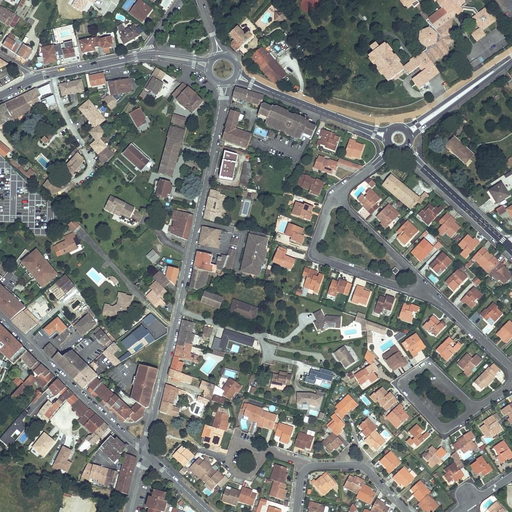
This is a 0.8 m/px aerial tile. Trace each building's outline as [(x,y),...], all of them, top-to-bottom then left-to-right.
[(19,13),(26,0),(22,0),(17,11),(19,13)] [(82,12),(89,1),(93,4),(95,0),(76,0),(73,6),(82,12)] [(150,13),(153,9),(140,0),(130,13),(143,22),(146,18),(145,17),(149,12),(150,13)] [(421,34),(420,37),(420,40),(422,43),(424,45),(427,46),(426,50),(424,52),(432,64),(448,52),(453,20),(452,19),(449,15),(454,12),(456,16),(458,15),(459,16),(463,13),(462,12),(465,10),(474,11),(478,16),(474,19),(481,29),(483,31),(486,29),(485,27),(487,25),(489,27),(495,22),(486,10),(480,15),(475,9),(465,7),(464,7),(464,5),(465,4),(466,4),(462,0),(402,0),(407,5),(408,8),(413,5),(415,8),(417,6),(422,11),(420,12),(430,25),(429,30),(426,30),(423,32),(421,34)] [(495,0),(503,11),(507,8),(501,0),(495,0)] [(9,26),(15,16),(15,15),(1,7),(0,8),(0,20),(9,26)] [(284,15),(277,13),(275,20),(282,22),(283,20),(285,21),(286,17),(284,16),(284,15)] [(14,29),(19,19),(15,16),(9,26),(14,29)] [(138,36),(136,32),(136,31),(137,30),(134,25),(125,30),(122,24),(118,26),(120,33),(123,38),(122,39),(124,44),(138,36)] [(237,52),(252,37),(249,34),(246,37),(238,28),(230,35),(234,41),(230,45),(237,52)] [(473,36),(477,42),(484,37),(479,31),(473,36)] [(113,47),(112,42),(113,42),(112,38),(106,39),(105,34),(96,36),(96,38),(98,47),(102,47),(103,49),(113,47)] [(21,42),(10,35),(9,35),(8,38),(19,46),(21,43),(21,42)] [(19,46),(8,38),(3,45),(11,51),(14,53),(19,46)] [(98,47),(96,38),(80,41),(83,53),(95,51),(95,48),(98,47)] [(27,61),(33,51),(21,43),(19,46),(14,53),(14,54),(23,59),(23,58),(27,61)] [(405,70),(403,68),(399,62),(395,56),(391,52),(387,46),(385,44),(379,48),(376,43),(372,47),(375,51),(369,55),(371,58),(375,64),(379,68),(383,74),(389,82),(394,78),(398,75),(400,76),(403,74),(402,72),(405,70)] [(77,57),(74,48),(63,51),(61,44),(57,45),(58,52),(59,56),(63,55),(64,60),(77,57)] [(56,58),(55,52),(58,52),(57,45),(42,48),(45,64),(51,62),(50,60),(50,59),(56,58)] [(269,54),(263,47),(260,49),(260,50),(266,57),(269,54)] [(287,76),(269,54),(266,57),(260,50),(251,57),(263,72),(277,84),(287,76)] [(411,63),(403,68),(405,70),(408,75),(422,65),(426,70),(412,80),(418,89),(429,81),(427,78),(430,75),(432,79),(439,73),(432,64),(424,52),(416,58),(414,57),(410,60),(411,63)] [(0,70),(8,65),(0,60),(0,70)] [(105,84),(103,74),(90,77),(92,87),(105,84)] [(163,79),(156,74),(153,78),(154,79),(147,89),(156,95),(164,85),(161,82),(163,79)] [(154,79),(153,78),(146,87),(147,89),(154,79)] [(84,91),(81,80),(74,82),(60,85),(62,96),(74,93),(84,91)] [(131,92),(129,80),(117,82),(117,84),(110,86),(111,96),(131,92)] [(203,102),(187,88),(183,84),(173,95),(193,113),(203,102)] [(264,96),(236,88),(232,101),(234,102),(236,98),(242,100),(261,106),(261,105),(264,96)] [(38,98),(40,97),(36,89),(18,97),(22,105),(31,101),(38,98)] [(143,100),(148,93),(143,90),(139,97),(143,100)] [(31,109),(34,107),(33,105),(31,101),(22,105),(18,97),(4,103),(4,104),(0,106),(0,125),(32,111),(31,109)] [(105,134),(98,125),(105,120),(89,101),(79,109),(95,128),(89,132),(96,141),(91,145),(97,154),(106,147),(99,139),(105,134)] [(171,122),(174,109),(173,108),(173,109),(167,104),(159,115),(171,122)] [(287,133),(289,134),(290,132),(296,135),(295,137),(297,138),(301,139),(302,137),(304,134),(305,130),(308,131),(311,125),(308,123),(309,122),(305,121),(300,118),(299,120),(295,118),(295,116),(288,113),(286,112),(285,113),(278,111),(279,109),(277,108),(273,106),(273,107),(267,105),(265,104),(261,105),(261,106),(259,114),(268,118),(265,123),(269,125),(271,126),(272,124),(278,127),(278,129),(280,130),(287,133)] [(144,120),(146,119),(140,108),(130,114),(140,131),(147,128),(145,124),(146,124),(144,120)] [(181,140),(185,123),(184,118),(181,116),(182,115),(174,109),(171,122),(167,138),(168,138),(163,158),(175,161),(176,161),(181,140)] [(239,145),(243,132),(235,130),(240,114),(231,111),(223,140),(239,145)] [(317,127),(311,125),(308,131),(305,130),(304,134),(312,138),(317,127)] [(338,142),(339,137),(335,136),(335,137),(332,136),(333,133),(322,130),(320,136),(323,137),(322,141),(320,145),(326,147),(326,148),(335,151),(336,147),(338,142)] [(247,148),(252,135),(243,132),(239,145),(247,148)] [(474,154),(467,148),(467,149),(458,141),(459,140),(455,136),(445,146),(465,164),(474,154)] [(360,158),(364,146),(356,143),(355,145),(353,144),(354,141),(350,140),(346,151),(348,151),(347,155),(352,157),(352,155),(360,158)] [(467,148),(459,140),(458,141),(467,149),(467,148)] [(132,144),(123,153),(142,170),(151,160),(132,144)] [(0,153),(5,157),(10,151),(5,146),(0,150),(0,153)] [(98,158),(104,166),(107,163),(106,163),(114,154),(109,151),(106,147),(97,154),(99,156),(100,157),(98,158)] [(76,148),(71,153),(75,156),(78,153),(79,151),(76,148)] [(232,181),(237,155),(225,152),(220,178),(232,181)] [(75,156),(71,160),(78,167),(81,164),(83,162),(83,158),(78,153),(75,156)] [(99,156),(96,159),(103,167),(104,166),(98,158),(100,157),(99,156)] [(324,160),(325,158),(319,156),(318,159),(317,159),(314,167),(321,170),(322,168),(326,170),(326,171),(332,174),(333,170),(335,166),(337,167),(338,162),(329,159),(328,161),(324,160)] [(174,168),(176,161),(175,161),(163,158),(161,165),(174,168)] [(352,167),(351,162),(340,158),(338,162),(352,167)] [(20,166),(11,159),(9,161),(17,169),(20,166)] [(70,172),(71,172),(73,172),(75,170),(78,167),(71,160),(64,167),(68,171),(70,172)] [(249,184),(252,164),(245,162),(240,189),(247,190),(249,184)] [(172,176),(174,168),(161,165),(159,172),(172,177),(172,176)] [(62,177),(68,182),(73,176),(71,172),(70,172),(68,171),(62,177)] [(323,186),(325,182),(317,179),(316,181),(310,178),(310,177),(302,174),(297,185),(310,190),(309,193),(315,195),(315,193),(319,194),(321,188),(318,187),(319,185),(323,186)] [(396,192),(403,185),(391,175),(385,183),(396,192)] [(43,184),(54,193),(70,184),(68,182),(62,177),(61,176),(57,180),(54,181),(49,177),(43,184)] [(171,191),(172,186),(170,185),(170,183),(160,180),(160,183),(156,182),(154,187),(154,190),(157,191),(156,196),(166,199),(167,194),(168,191),(171,191)] [(396,192),(385,183),(383,185),(394,195),(396,192)] [(510,196),(502,183),(489,191),(494,199),(495,200),(497,203),(510,196)] [(419,198),(403,185),(396,192),(413,206),(419,198)] [(384,194),(377,187),(376,189),(383,196),(384,195),(384,194)] [(221,217),(224,201),(219,200),(220,195),(220,194),(220,192),(211,189),(204,220),(214,222),(216,218),(216,216),(221,217)] [(376,204),(380,199),(370,189),(366,194),(367,195),(365,197),(362,195),(358,199),(364,206),(365,204),(366,205),(367,206),(365,208),(372,215),(379,207),(376,204)] [(411,208),(413,206),(396,192),(394,195),(411,208)] [(425,192),(421,197),(422,198),(425,200),(429,195),(425,192)] [(132,207),(108,194),(103,203),(108,206),(106,210),(111,213),(113,209),(117,212),(127,217),(132,207)] [(310,210),(311,207),(311,206),(305,204),(304,205),(296,203),(292,214),(300,217),(300,216),(305,218),(304,219),(310,221),(312,214),(310,214),(310,213),(307,212),(308,210),(310,211),(310,210)] [(428,226),(443,210),(440,207),(438,209),(436,211),(434,210),(434,209),(430,204),(427,207),(428,209),(424,212),(422,210),(418,214),(423,219),(422,220),(428,226)] [(494,211),(498,217),(506,212),(502,206),(494,211)] [(400,218),(398,216),(398,217),(393,212),(391,214),(385,208),(376,217),(382,223),(384,225),(382,226),(385,229),(395,220),(397,222),(400,218)] [(193,215),(174,210),(173,214),(192,222),(193,215)] [(451,238),(460,228),(454,223),(452,221),(454,219),(451,216),(447,213),(439,221),(443,225),(442,226),(443,227),(441,230),(440,230),(444,234),(446,233),(451,238)] [(187,240),(192,222),(173,214),(172,219),(174,220),(173,227),(172,227),(170,227),(170,226),(169,231),(171,234),(187,240)] [(79,226),(73,220),(68,225),(74,232),(79,226)] [(407,243),(418,231),(408,221),(400,229),(403,231),(401,234),(400,234),(397,237),(402,242),(404,240),(407,243)] [(300,234),(300,232),(302,233),(304,229),(289,223),(285,235),(292,238),(291,240),(296,242),(297,240),(297,239),(302,241),(304,236),(302,235),(301,235),(300,234)] [(219,230),(203,226),(200,243),(218,248),(219,243),(216,242),(217,240),(219,230)] [(264,238),(265,234),(252,231),(251,235),(249,235),(250,235),(248,243),(247,243),(244,258),(247,259),(245,264),(243,263),(241,272),(243,272),(242,276),(249,278),(250,273),(254,274),(256,267),(258,268),(259,263),(262,263),(264,251),(263,251),(264,246),(262,245),(264,238)] [(57,245),(62,256),(70,252),(69,251),(77,247),(77,246),(73,238),(75,237),(73,233),(64,237),(66,241),(57,245)] [(471,253),(480,243),(477,240),(475,242),(473,240),(468,235),(459,244),(464,250),(462,252),(466,255),(469,252),(470,252),(471,253)] [(239,239),(232,237),(231,244),(238,246),(239,239)] [(422,260),(434,248),(425,239),(414,250),(416,251),(413,255),(417,259),(419,257),(422,260)] [(437,250),(442,247),(438,241),(433,244),(437,250)] [(295,262),(287,259),(288,257),(285,256),(284,255),(284,254),(286,255),(288,251),(279,247),(273,262),(287,268),(288,266),(292,268),(295,262)] [(479,259),(487,252),(482,248),(473,257),(477,261),(479,259)] [(237,250),(230,249),(228,256),(228,258),(224,269),(232,272),(237,250)] [(159,257),(153,251),(147,257),(152,263),(153,263),(159,257)] [(210,265),(212,256),(198,252),(195,268),(216,273),(217,269),(223,271),(223,269),(224,269),(228,258),(222,255),(222,256),(219,255),(217,266),(210,265)] [(490,273),(500,263),(494,257),(493,258),(492,258),(490,255),(487,252),(479,259),(481,261),(485,265),(482,268),(489,274),(490,273)] [(58,277),(38,253),(23,266),(43,290),(58,277)] [(442,272),(452,261),(443,253),(430,267),(437,274),(440,270),(442,272)] [(485,265),(481,261),(479,259),(477,261),(476,262),(482,268),(485,265)] [(511,277),(507,272),(506,270),(507,269),(500,263),(490,273),(493,276),(492,277),(497,281),(499,279),(505,285),(511,277)] [(463,283),(467,278),(461,272),(462,271),(464,272),(466,269),(462,265),(454,274),(455,275),(453,278),(451,277),(446,283),(448,285),(450,284),(453,287),(451,288),(454,291),(460,286),(459,285),(462,282),(463,283)] [(174,286),(178,270),(169,268),(167,274),(163,273),(163,274),(172,284),(174,286)] [(217,274),(217,273),(216,273),(195,268),(190,288),(197,290),(202,287),(203,282),(206,282),(208,274),(213,275),(211,286),(214,287),(217,274)] [(318,292),(324,275),(320,274),(318,278),(316,277),(314,276),(315,272),(315,271),(310,269),(310,270),(307,277),(304,287),(309,289),(310,286),(315,288),(314,291),(318,292)] [(153,278),(157,281),(150,287),(153,291),(146,297),(156,308),(159,305),(158,304),(159,303),(160,304),(162,306),(165,303),(162,300),(165,298),(163,295),(162,294),(163,293),(164,294),(167,292),(163,288),(166,286),(165,285),(166,284),(167,284),(169,287),(172,284),(163,274),(160,271),(153,278)] [(221,276),(230,279),(232,274),(223,271),(221,276)] [(58,300),(74,286),(66,275),(49,289),(58,300)] [(114,283),(117,287),(120,284),(116,280),(113,278),(111,282),(114,283)] [(348,295),(352,284),(340,280),(339,282),(333,280),(329,290),(331,291),(330,294),(330,295),(336,297),(339,290),(340,290),(340,292),(348,295)] [(366,306),(371,292),(363,289),(362,291),(360,290),(361,287),(357,286),(353,298),(355,299),(354,302),(353,303),(358,305),(359,303),(366,306)] [(0,288),(0,312),(12,323),(25,311),(1,287),(0,288)] [(479,300),(483,296),(474,287),(460,301),(464,304),(465,302),(472,309),(476,304),(474,302),(477,299),(479,300)] [(220,309),(223,299),(205,292),(201,302),(214,307),(213,309),(217,311),(218,308),(220,309)] [(105,306),(103,314),(115,317),(126,310),(125,308),(126,306),(127,306),(130,307),(132,297),(126,295),(125,297),(119,296),(119,297),(118,304),(113,307),(110,306),(109,307),(105,306)] [(391,311),(395,299),(387,296),(386,299),(380,297),(375,310),(383,313),(384,309),(391,311)] [(254,321),(258,309),(235,301),(230,313),(254,321)] [(412,317),(414,311),(417,313),(419,308),(412,304),(411,306),(410,308),(408,307),(408,305),(404,303),(399,318),(412,323),(414,317),(412,317)] [(502,313),(496,308),(498,307),(493,303),(486,310),(485,309),(480,315),(487,322),(489,320),(488,318),(489,317),(494,322),(502,313)] [(83,336),(96,324),(90,317),(94,313),(90,309),(85,313),(88,316),(75,327),(78,330),(79,331),(80,332),(83,336)] [(322,310),(314,314),(317,321),(321,329),(328,325),(330,326),(330,328),(341,328),(342,317),(327,316),(325,317),(322,310)] [(25,335),(36,326),(35,325),(37,323),(38,322),(25,311),(12,323),(25,335)] [(127,338),(121,342),(122,345),(127,350),(132,349),(139,342),(144,340),(149,345),(156,341),(154,338),(158,337),(164,332),(163,329),(159,331),(160,335),(153,336),(158,332),(156,330),(160,328),(156,323),(150,326),(148,327),(153,322),(157,320),(151,314),(147,316),(141,322),(141,325),(127,338)] [(436,336),(446,325),(442,321),(441,323),(439,324),(436,322),(437,322),(438,320),(433,316),(429,319),(430,320),(428,323),(427,322),(423,326),(428,331),(430,330),(436,336)] [(67,328),(58,317),(44,330),(50,336),(57,330),(60,334),(65,330),(67,328)] [(192,345),(195,335),(191,334),(192,330),(194,324),(183,320),(177,345),(183,347),(185,343),(192,345)] [(388,328),(367,320),(367,338),(367,343),(372,343),(371,330),(385,335),(388,328)] [(317,321),(315,322),(320,332),(330,328),(330,326),(328,325),(321,329),(317,321)] [(506,343),(511,337),(511,324),(509,321),(497,334),(506,343)] [(0,372),(2,367),(4,363),(4,362),(3,361),(5,356),(13,365),(14,364),(27,352),(0,325),(0,372)] [(211,336),(213,329),(205,327),(203,334),(204,334),(203,337),(209,339),(210,336),(211,336)] [(98,328),(93,331),(96,335),(95,337),(96,339),(97,340),(97,342),(99,344),(100,344),(101,344),(103,346),(105,345),(108,348),(113,344),(98,328)] [(64,339),(69,335),(65,330),(60,334),(54,340),(59,346),(65,340),(64,339)] [(225,350),(229,340),(235,342),(236,338),(240,339),(239,343),(252,347),(254,340),(225,331),(222,340),(215,338),(212,350),(214,350),(221,352),(223,349),(225,350)] [(425,347),(416,333),(405,341),(408,345),(409,344),(411,347),(409,349),(414,358),(418,355),(416,353),(425,347)] [(147,357),(164,346),(165,343),(162,338),(140,352),(144,358),(147,357)] [(456,351),(461,346),(458,343),(456,345),(453,341),(450,339),(449,338),(436,350),(438,352),(447,361),(452,355),(452,354),(455,351),(456,351)] [(59,353),(50,343),(42,350),(52,359),(59,353)] [(82,351),(88,346),(86,343),(79,349),(82,351)] [(119,349),(114,343),(113,344),(108,348),(105,351),(110,356),(113,354),(119,349)] [(190,354),(193,345),(192,345),(185,343),(183,347),(177,345),(175,357),(180,358),(195,363),(198,364),(199,361),(197,360),(198,356),(190,354)] [(406,363),(401,355),(399,355),(398,353),(400,352),(403,350),(401,346),(395,350),(394,348),(385,355),(390,361),(388,362),(394,371),(406,363)] [(354,363),(343,347),(333,354),(335,357),(337,356),(340,362),(345,369),(354,363)] [(88,366),(71,350),(63,357),(59,353),(52,359),(62,368),(71,377),(74,379),(88,366)] [(370,353),(367,350),(364,356),(371,363),(373,360),(376,358),(374,356),(370,353)] [(105,351),(103,353),(115,366),(120,362),(113,354),(110,356),(105,351)] [(370,353),(374,356),(376,358),(377,360),(379,358),(371,351),(370,353)] [(38,362),(33,357),(27,352),(14,364),(17,368),(21,365),(20,364),(24,361),(31,369),(38,362)] [(119,359),(122,363),(132,356),(129,352),(119,359)] [(476,367),(482,360),(476,355),(472,359),(467,354),(457,364),(465,372),(466,371),(470,374),(472,371),(471,370),(475,366),(476,367)] [(390,361),(385,355),(379,358),(377,360),(383,365),(388,362),(390,361)] [(183,364),(179,362),(180,358),(175,357),(172,366),(182,369),(183,364)] [(34,372),(41,365),(38,362),(31,369),(34,373),(34,372)] [(378,379),(373,372),(378,368),(375,363),(372,364),(355,376),(357,380),(358,379),(362,385),(369,380),(371,383),(378,379)] [(500,370),(493,363),(489,367),(496,374),(500,370)] [(50,373),(46,369),(41,365),(34,372),(38,376),(41,374),(45,378),(50,373)] [(148,407),(153,390),(150,389),(151,386),(152,382),(154,383),(158,369),(142,365),(140,372),(138,372),(137,377),(136,382),(135,385),(133,392),(135,392),(133,400),(137,402),(146,408),(148,407)] [(87,385),(95,378),(97,376),(88,366),(74,379),(83,389),(84,388),(87,385)] [(495,378),(494,377),(496,374),(489,367),(474,382),(481,389),(484,386),(488,383),(489,384),(495,378)] [(318,372),(310,369),(308,376),(305,375),(303,381),(313,384),(315,377),(330,382),(332,376),(330,375),(331,371),(320,368),(318,372)] [(192,377),(188,375),(181,373),(171,369),(169,377),(174,378),(179,380),(185,383),(185,382),(190,384),(192,377)] [(290,386),(292,376),(287,375),(288,374),(280,372),(279,376),(273,374),(271,384),(283,386),(283,383),(286,383),(286,385),(290,386)] [(45,378),(41,374),(38,376),(35,379),(44,387),(54,377),(50,373),(45,378)] [(13,382),(20,388),(24,383),(18,377),(13,382)] [(114,396),(95,378),(87,385),(90,387),(91,389),(89,392),(88,392),(93,397),(97,393),(98,395),(103,400),(104,401),(102,404),(104,406),(111,399),(114,396)] [(236,393),(241,386),(231,378),(220,393),(230,400),(235,392),(236,393)] [(65,387),(57,379),(42,394),(45,396),(46,395),(47,395),(51,391),(52,392),(56,395),(60,393),(65,387)] [(211,400),(216,386),(203,381),(200,388),(206,391),(204,397),(211,400)] [(173,407),(175,394),(179,395),(181,390),(167,385),(160,412),(166,414),(167,410),(171,411),(170,415),(178,417),(180,409),(173,407)] [(62,396),(68,390),(65,387),(60,393),(60,394),(62,396)] [(383,407),(394,397),(390,393),(389,394),(387,396),(385,393),(386,392),(382,387),(375,394),(374,393),(370,396),(375,402),(377,401),(383,407)] [(61,405),(66,400),(67,400),(73,395),(68,390),(62,396),(55,403),(54,403),(49,408),(46,406),(42,411),(39,414),(43,417),(42,419),(47,423),(50,419),(58,409),(61,405)] [(312,394),(298,393),(298,404),(303,404),(303,409),(309,409),(309,405),(310,405),(320,408),(323,397),(316,395),(316,396),(313,396),(314,394),(312,394)] [(71,406),(78,399),(73,395),(67,400),(66,400),(61,405),(65,409),(68,409),(71,406)] [(144,415),(144,411),(135,405),(131,409),(126,405),(115,395),(114,396),(111,399),(104,406),(109,411),(114,413),(114,412),(115,410),(118,413),(118,414),(117,415),(118,419),(124,422),(126,420),(127,421),(130,418),(134,421),(135,422),(144,415)] [(223,405),(225,398),(215,395),(213,401),(223,405)] [(358,405),(349,395),(339,404),(340,406),(341,406),(338,409),(338,410),(339,411),(343,415),(343,416),(347,413),(345,411),(350,407),(351,409),(352,410),(358,405)] [(89,410),(78,399),(71,406),(81,418),(89,410)] [(146,408),(137,402),(135,405),(144,411),(146,409),(146,408)] [(258,423),(262,411),(263,409),(248,404),(244,416),(249,418),(253,419),(252,421),(258,423)] [(396,428),(409,417),(404,412),(401,415),(399,412),(402,409),(404,407),(401,404),(386,417),(396,428)] [(511,407),(511,408),(510,408),(509,405),(501,410),(505,416),(507,415),(509,418),(511,421),(511,420),(511,407)] [(219,408),(218,412),(218,414),(216,417),(213,427),(220,430),(227,431),(229,424),(227,423),(227,421),(229,416),(229,411),(219,408)] [(57,417),(61,412),(58,409),(50,419),(53,421),(55,419),(58,421),(60,419),(57,417)] [(90,420),(95,415),(89,409),(89,410),(81,418),(80,419),(84,423),(88,419),(90,420)] [(24,411),(0,438),(0,439),(10,448),(15,442),(10,438),(17,429),(22,433),(26,429),(20,424),(28,415),(24,411)] [(118,419),(117,415),(114,413),(109,411),(118,419)] [(273,430),(277,416),(262,411),(258,423),(263,424),(266,425),(265,427),(273,430)] [(93,434),(104,423),(95,415),(90,420),(89,421),(84,426),(93,434)] [(377,428),(374,425),(377,422),(370,416),(368,418),(359,426),(364,430),(362,432),(367,438),(375,430),(377,428)] [(502,431),(496,422),(497,422),(493,416),(485,421),(488,424),(486,426),(485,425),(480,428),(485,435),(490,432),(493,436),(502,431)] [(340,429),(345,425),(337,417),(334,420),(327,426),(333,433),(337,436),(342,431),(340,429)] [(108,427),(104,423),(93,434),(91,435),(88,436),(85,439),(89,442),(92,446),(99,439),(98,438),(108,427)] [(288,444),(294,428),(279,424),(275,435),(281,437),(280,441),(288,444)] [(417,447),(430,436),(427,432),(421,437),(419,434),(423,431),(417,425),(409,432),(414,438),(412,440),(411,439),(407,442),(411,446),(414,443),(417,447)] [(217,438),(218,435),(220,430),(213,427),(209,426),(204,442),(211,445),(210,450),(218,453),(220,448),(218,447),(221,439),(217,438)] [(307,435),(299,432),(294,446),(302,449),(303,447),(303,446),(305,447),(310,449),(314,437),(313,437),(314,432),(308,430),(307,435)] [(385,441),(375,430),(367,438),(364,440),(370,446),(372,445),(373,446),(377,450),(385,441)] [(478,446),(475,443),(474,444),(472,440),(475,438),(470,431),(457,440),(462,448),(461,449),(464,454),(471,449),(471,450),(473,449),(478,446)] [(337,449),(343,443),(337,436),(333,433),(330,436),(327,433),(323,437),(325,440),(322,443),(330,452),(334,449),(336,447),(337,449)] [(30,449),(45,458),(56,441),(44,434),(41,438),(38,436),(30,449)] [(114,440),(111,437),(99,449),(103,452),(115,462),(120,455),(119,454),(117,452),(119,450),(119,451),(122,447),(122,445),(114,439),(114,440)] [(125,446),(115,438),(114,439),(122,445),(122,447),(119,451),(119,450),(117,452),(119,454),(125,446)] [(511,457),(511,452),(504,441),(494,448),(497,452),(498,452),(500,455),(497,457),(501,464),(505,461),(505,460),(503,458),(506,456),(508,459),(511,457)] [(73,463),(68,461),(72,451),(62,446),(52,469),(58,471),(59,469),(68,473),(73,463)] [(184,467),(194,456),(189,451),(187,452),(185,450),(182,447),(173,456),(184,467)] [(444,461),(449,456),(441,447),(437,451),(433,447),(429,450),(430,451),(427,454),(426,453),(422,456),(429,463),(430,462),(434,466),(437,464),(436,463),(440,459),(440,460),(442,459),(444,461)] [(401,463),(390,451),(380,461),(385,467),(387,466),(389,468),(392,471),(401,463)] [(127,494),(136,458),(126,454),(116,491),(127,494)] [(487,465),(481,456),(476,460),(477,461),(471,465),(477,475),(482,472),(485,476),(493,470),(488,464),(487,465)] [(210,470),(212,468),(212,467),(207,462),(205,464),(203,462),(199,459),(191,467),(202,478),(203,477),(210,470)] [(464,475),(461,470),(459,470),(457,467),(458,466),(455,462),(444,470),(446,473),(444,475),(449,483),(453,480),(455,479),(456,481),(464,475)] [(102,468),(93,466),(92,466),(92,468),(90,468),(91,466),(88,464),(81,477),(89,481),(90,478),(94,479),(98,480),(98,483),(103,484),(109,486),(110,483),(115,484),(118,472),(113,470),(112,473),(110,473),(111,470),(103,468),(102,471),(101,471),(102,468)] [(286,473),(287,468),(276,465),(271,479),(271,480),(275,481),(284,484),(287,476),(285,476),(286,473)] [(409,474),(404,468),(394,478),(399,483),(400,482),(402,483),(405,487),(414,479),(417,476),(412,471),(409,474)] [(213,490),(224,477),(218,471),(217,472),(215,475),(214,475),(210,470),(203,477),(209,483),(209,484),(208,485),(213,490)] [(336,484),(328,475),(324,479),(323,479),(321,476),(316,481),(313,483),(313,484),(323,495),(336,484)] [(358,494),(363,484),(364,481),(357,477),(356,479),(354,478),(349,476),(344,487),(358,494)] [(286,493),(284,492),(285,490),(286,485),(284,484),(275,481),(270,496),(284,500),(286,493)] [(430,493),(420,481),(411,489),(415,493),(416,495),(415,496),(420,502),(428,494),(430,493)] [(376,494),(372,492),(369,490),(370,488),(363,484),(358,494),(356,497),(370,505),(376,494)] [(36,495),(38,488),(32,486),(30,492),(36,495)] [(253,506),(257,494),(252,493),(250,492),(251,490),(243,487),(241,492),(238,501),(253,506)] [(238,501),(241,492),(234,490),(233,491),(231,491),(226,489),(222,501),(237,506),(238,501)] [(164,511),(167,502),(164,501),(166,494),(155,490),(153,498),(149,497),(146,508),(150,509),(148,511),(164,511)] [(210,500),(217,492),(216,491),(209,499),(210,500)] [(432,511),(439,506),(428,494),(420,502),(418,504),(424,511),(424,510),(425,509),(426,509),(427,510),(428,511),(432,511)] [(266,500),(261,498),(258,507),(256,511),(259,511),(262,504),(265,505),(266,500)] [(370,511),(387,511),(389,508),(385,506),(383,505),(383,503),(377,499),(370,511)] [(323,511),(325,506),(310,502),(308,508),(311,508),(309,511),(323,511)] [(490,511),(505,511),(501,508),(499,505),(496,502),(488,509),(490,511)]
